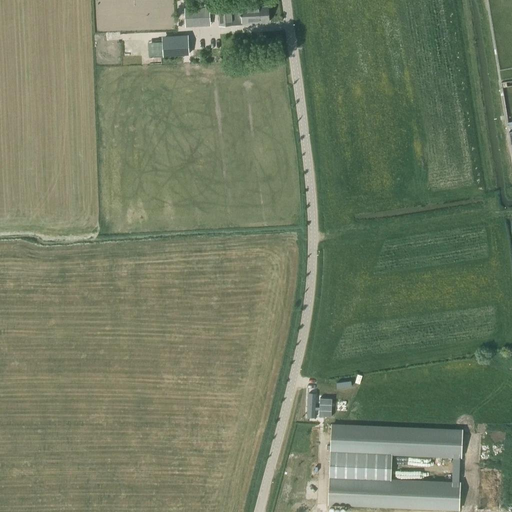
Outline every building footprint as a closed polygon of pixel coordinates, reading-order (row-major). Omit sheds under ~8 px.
[(511,0),(487,0),(499,71),(511,68),(511,0)] [(218,9),(219,26),(245,24),(245,23),(270,22),(268,6),(251,7),(218,9)] [(186,27),(210,26),(209,7),(185,9),(186,27)] [(189,56),(188,53),(188,38),(162,39),(163,57),(189,56)] [(460,458),(461,431),(332,425),(328,504),(458,510),(459,483),(390,480),(392,455),(460,458)]
